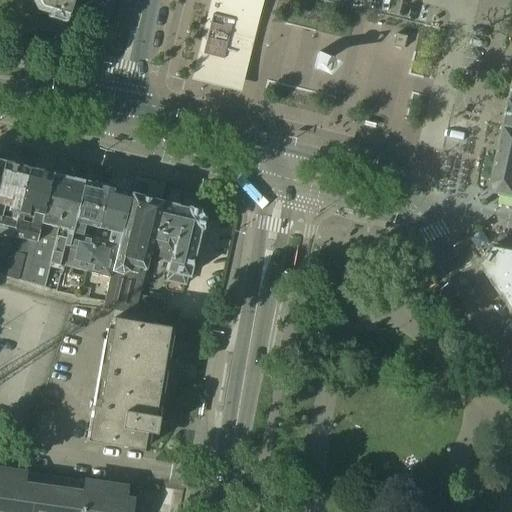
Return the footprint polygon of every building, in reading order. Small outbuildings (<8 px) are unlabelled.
[(37,0),(41,6),(69,15),(73,0),(37,0)] [(231,25),(237,1),(233,0),(215,0),(211,20),(231,25)] [(222,59),(242,64),(256,6),(237,1),(231,25),(211,20),(204,48),(210,50),(211,46),(214,47),(214,48),(217,48),(217,49),(219,50),(219,52),(224,53),(222,59)] [(396,34),(393,46),(403,49),(406,37),(396,34)] [(210,50),(204,48),(198,73),(237,83),(242,64),(222,59),(224,53),(219,52),(219,50),(217,49),(217,48),(214,48),(214,47),(211,46),(210,50)] [(511,126),(508,126),(495,184),(500,193),(511,196),(511,126)] [(6,163),(0,187),(0,275),(3,276),(11,243),(30,169),(6,163)] [(11,243),(3,276),(21,282),(27,255),(18,252),(22,239),(37,242),(40,229),(54,175),(30,169),(11,243)] [(85,183),(54,175),(40,229),(57,233),(55,243),(50,263),(63,266),(85,183)] [(86,235),(89,226),(97,228),(108,188),(85,183),(63,266),(82,270),(80,276),(85,278),(95,237),(86,235)] [(95,237),(85,278),(89,279),(91,272),(110,277),(111,272),(129,193),(108,188),(97,228),(116,233),(114,242),(95,237)] [(161,201),(129,193),(111,272),(118,274),(119,269),(129,272),(129,271),(133,271),(134,267),(145,270),(150,248),(161,201)] [(161,201),(150,248),(159,250),(158,256),(170,259),(167,270),(170,271),(169,279),(186,284),(189,275),(192,276),(193,271),(196,272),(197,270),(201,258),(199,255),(193,254),(199,230),(202,228),(205,216),(199,209),(186,206),(184,207),(161,201)] [(511,277),(511,247),(496,244),(483,262),(496,281),(503,276),(511,277)] [(511,277),(503,276),(496,281),(511,304),(511,277)] [(408,302),(414,299),(415,292),(412,287),(400,283),(395,286),(393,292),(396,298),(397,298),(396,301),(401,303),(402,300),(401,303),(406,304),(407,301),(408,302)] [(80,296),(88,298),(90,289),(83,287),(80,296)] [(139,293),(135,314),(160,318),(164,298),(139,293)] [(98,371),(86,442),(140,451),(144,434),(155,436),(157,427),(151,426),(168,328),(113,319),(104,372),(98,371)] [(131,511),(133,500),(125,499),(127,486),(85,480),(85,483),(25,474),(25,472),(0,468),(0,511),(131,511)]
